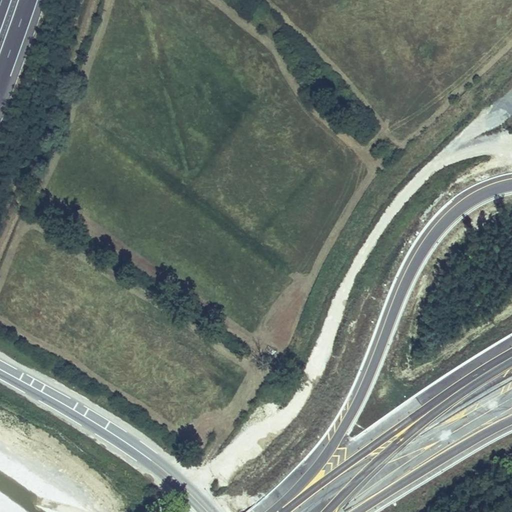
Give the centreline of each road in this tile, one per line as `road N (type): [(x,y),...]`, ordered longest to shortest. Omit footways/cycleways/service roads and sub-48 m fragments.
road 1 (motorway): [(511,185),(463,205),(430,238),(336,441),(271,511)]
road 2 (motorway): [(511,358),(286,511)]
road 3 (secondary): [(0,370),(124,441),(207,511)]
road 4 (track): [(82,0),(0,230)]
road 5 (motorway): [(327,511),(511,392)]
road 6 (motorway): [(354,511),(511,421)]
